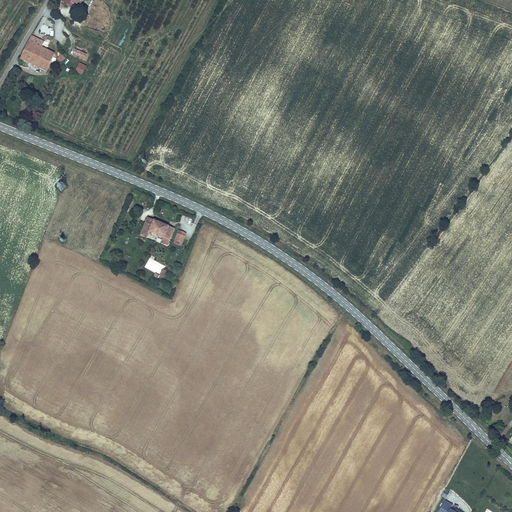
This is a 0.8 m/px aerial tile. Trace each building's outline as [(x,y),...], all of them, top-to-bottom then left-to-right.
[(36,48),(39,43),(32,39),(30,39),(23,55),(20,60),(47,72),(54,56),(36,48)] [(56,59),(61,64),(66,59),(61,54),(56,59)] [(79,70),(75,77),(81,80),(87,68),(83,66),(85,63),(81,61),(77,69),(79,70)] [(60,193),(66,187),(61,182),(55,187),(60,193)] [(144,206),(147,198),(142,196),(139,204),(144,206)] [(148,218),(140,236),(145,238),(149,232),(156,235),(157,231),(156,230),(160,222),(155,220),(154,221),(148,218)] [(168,227),(168,226),(160,222),(156,230),(157,231),(156,235),(162,238),(160,243),(166,245),(174,229),(168,227)] [(130,243),(135,231),(130,229),(125,241),(130,243)] [(182,244),(185,237),(180,235),(177,233),(174,240),(182,244)] [(452,505),(444,501),(438,511),(460,511),(455,510),(454,511),(453,511),(450,510),(452,505)]
